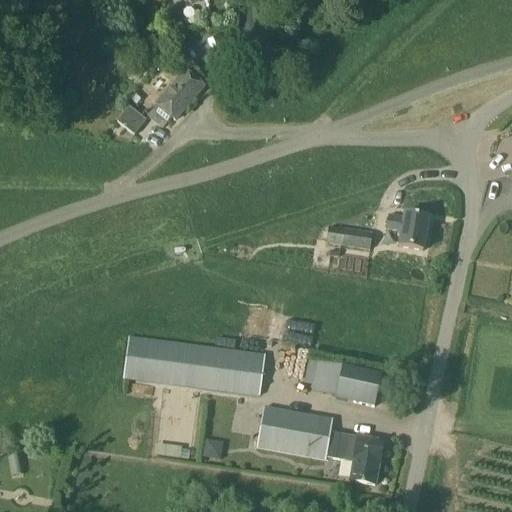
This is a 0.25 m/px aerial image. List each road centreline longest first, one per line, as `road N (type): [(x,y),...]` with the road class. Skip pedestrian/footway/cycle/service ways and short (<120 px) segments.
road 1 (unclassified): [(408,511),(467,236),(469,186),(459,138)]
road 2 (unclassified): [(309,139),(0,240)]
road 3 (unclassified): [(309,139),(511,64)]
road 4 (unclassified): [(459,138),(309,139)]
